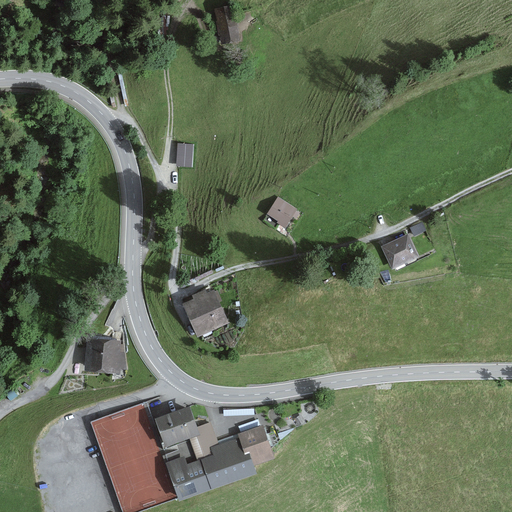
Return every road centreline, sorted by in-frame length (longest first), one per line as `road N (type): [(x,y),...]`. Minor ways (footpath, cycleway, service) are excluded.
road 1 (tertiary): [(0,79),(64,86),(114,129),(134,191),(138,316),(154,352),(181,381),(246,395),(380,376),(511,373)]
road 2 (track): [(511,170),(379,234),(182,289),(172,279),(177,225),(169,187),(130,123),(104,117)]
road 3 (track): [(134,259),(153,230),(169,136),(165,53),(187,0)]
road 4 (track): [(0,413),(61,369),(133,287)]
